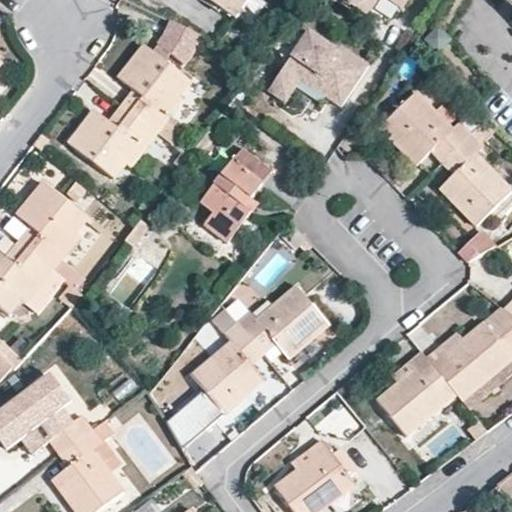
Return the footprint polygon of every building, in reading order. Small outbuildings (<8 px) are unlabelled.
[(206,0),(234,19),(247,0),(206,0)] [(341,0),(360,12),(367,2),(374,0),(384,0),(404,12),(412,0),(341,0)] [(374,0),(367,2),(360,12),(368,18),(380,0),(374,0)] [(192,58),(200,39),(168,25),(155,48),(184,69),(192,58)] [(339,106),(367,65),(339,46),(336,50),(307,31),(267,90),(283,101),(306,68),(332,85),(325,97),(339,106)] [(142,100),(130,115),(157,136),(172,148),(180,137),(165,125),(183,102),(178,98),(189,84),(179,76),(143,48),(117,81),(132,92),(142,100)] [(184,69),(155,48),(150,54),(179,76),(184,69)] [(120,108),(130,115),(142,100),(132,92),(120,108)] [(446,160),(469,136),(458,125),(452,132),(416,95),(379,130),(416,168),(428,155),(434,149),(446,160)] [(505,129),(511,122),(511,98),(492,116),(505,129)] [(130,115),(120,108),(107,124),(117,132),(130,115)] [(143,154),(157,136),(130,115),(117,132),(107,124),(93,113),(67,145),(114,181),(125,167),(130,171),(143,154)] [(495,132),(485,122),(469,136),(446,160),(457,171),(450,178),(438,190),(476,229),(511,193),(475,156),(484,148),(482,145),(495,132)] [(428,155),(439,166),(446,160),(434,149),(428,155)] [(272,173),(242,151),(200,205),(212,215),(202,227),(226,245),(256,206),(250,201),(272,173)] [(151,159),(143,154),(130,171),(138,176),(151,159)] [(446,160),(439,166),(450,178),(457,171),(446,160)] [(39,236),(27,251),(53,272),(79,239),(75,235),(86,222),(43,185),(16,217),(30,228),(39,236)] [(64,202),(86,213),(95,196),(73,185),(64,202)] [(30,228),(17,243),(27,251),(39,236),(30,228)] [(480,234),(458,254),(467,263),(494,248),(480,234)] [(27,251),(17,243),(4,259),(13,267),(27,251)] [(13,267),(4,259),(0,255),(0,309),(9,316),(20,302),(25,306),(53,272),(27,251),(13,267)] [(242,310),(232,318),(237,324),(254,345),(266,335),(277,347),(289,362),(328,328),(295,288),(256,322),(249,313),(247,315),(242,310)] [(511,302),(503,312),(511,318),(511,302)] [(439,348),(426,359),(457,396),(462,402),(485,383),(511,361),(511,318),(503,312),(501,310),(462,342),(445,356),(439,348)] [(254,345),(237,324),(223,336),(229,345),(191,378),(224,416),(264,383),(252,369),(241,356),(254,345)] [(265,357),(270,364),(282,354),(277,347),(266,335),(254,345),(265,357)] [(445,356),(462,342),(456,335),(439,348),(445,356)] [(252,369),(265,357),(254,345),(241,356),(252,369)] [(0,381),(2,384),(16,369),(0,354),(0,381)] [(426,359),(422,354),(408,365),(414,372),(397,385),(376,402),(406,437),(457,396),(426,359)] [(414,372),(408,365),(392,378),(397,385),(414,372)] [(61,433),(72,448),(93,431),(82,417),(72,424),(41,383),(1,414),(31,456),(48,444),(61,433)] [(462,402),(470,411),(492,392),(485,383),(462,402)] [(93,431),(97,428),(86,414),(82,417),(93,431)] [(119,430),(110,418),(97,428),(93,431),(72,448),(80,460),(67,470),(51,482),(73,511),(98,511),(123,494),(92,452),(108,440),(107,438),(119,430)] [(470,428),(478,439),(487,432),(479,422),(470,428)] [(48,444),(58,458),(72,448),(61,433),(48,444)] [(321,442),(309,452),(314,458),(296,472),(274,489),(290,511),(322,511),(354,487),(349,479),(357,473),(339,450),(332,456),(321,442)] [(118,465),(103,444),(92,452),(107,473),(118,465)] [(72,448),(58,458),(67,470),(80,460),(72,448)] [(314,458),(309,452),(291,465),(296,472),(314,458)] [(180,476),(192,492),(202,485),(190,468),(180,476)] [(511,477),(498,488),(511,497),(511,477)]
